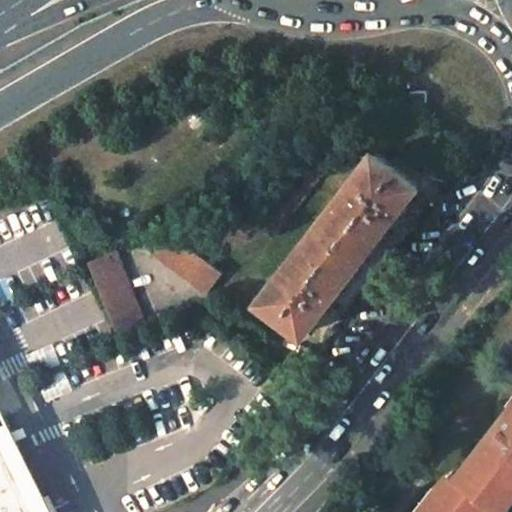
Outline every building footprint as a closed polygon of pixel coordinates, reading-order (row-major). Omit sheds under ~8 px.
[(448,134),(430,158),(448,171),(466,147),(448,134)] [(377,154),(264,300),(305,332),(418,185),(377,154)] [(154,253),(206,294),(223,271),(182,239),(172,241),(166,237),(154,253)] [(148,329),(111,253),(84,264),(119,340),(148,329)] [(0,511),(56,511),(0,395),(0,511)] [(511,407),(502,419),(506,422),(495,436),(489,431),(459,471),(455,468),(434,494),(428,489),(412,510),(414,511),(489,511),(498,502),(502,505),(511,492),(511,407)]
